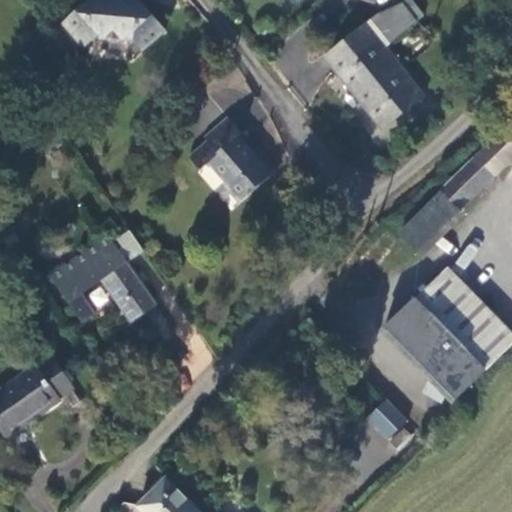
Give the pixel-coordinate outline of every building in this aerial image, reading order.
[(139,0),(92,0),(65,25),(87,48),(99,39),(132,40),(143,52),(168,32),(139,0)] [(386,11),(374,22),(392,46),(419,24),(404,3),(386,11)] [(429,97),(369,22),(324,58),(385,133),(429,97)] [(189,97),(174,111),(182,121),(198,108),(189,97)] [(232,122),(191,158),(203,172),(213,164),(228,181),(224,184),(242,204),(273,178),(240,139),(244,136),(232,122)] [(511,123),(443,190),(401,232),(420,253),(463,210),(496,177),(511,161),(511,123)] [(144,248),(132,230),(118,240),(130,258),(144,248)] [(160,303),(110,234),(52,275),(83,322),(98,312),(84,293),(103,279),(132,322),(160,303)] [(388,330),(460,402),(511,349),(511,329),(450,268),(388,330)] [(59,399),(76,388),(53,354),(36,366),(35,364),(0,387),(0,429),(7,439),(61,402),(59,399)] [(410,419),(388,398),(369,417),(391,438),(410,419)] [(418,438),(407,427),(390,444),(402,455),(418,438)] [(203,511),(170,477),(140,507),(144,511),(203,511)]
